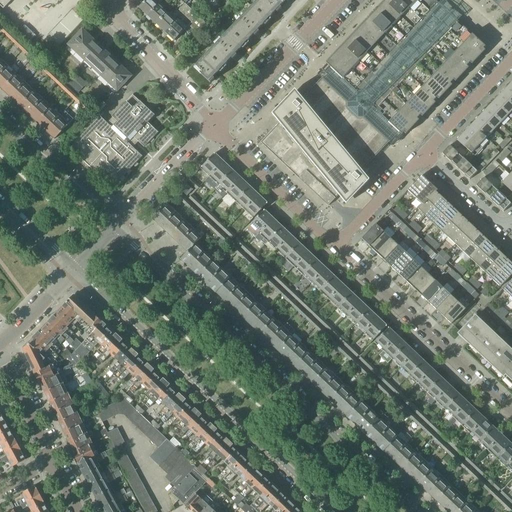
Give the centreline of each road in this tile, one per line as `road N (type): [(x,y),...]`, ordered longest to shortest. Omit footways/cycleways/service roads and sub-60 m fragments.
road 1 (tertiary): [(414,511),(114,228)]
road 2 (tertiary): [(76,269),(334,511)]
road 3 (residential): [(511,414),(337,251)]
road 4 (residential): [(215,127),(339,0)]
road 5 (residential): [(337,251),(215,127)]
road 6 (residential): [(215,127),(109,9)]
road 7 (tertiary): [(114,228),(0,122)]
road 8 (residential): [(114,228),(215,127)]
road 9 (residential): [(337,251),(424,157)]
road 10 (residential): [(424,157),(511,65)]
road 11 (residential): [(55,461),(0,350)]
road 12 (residential): [(424,157),(502,229),(511,219)]
